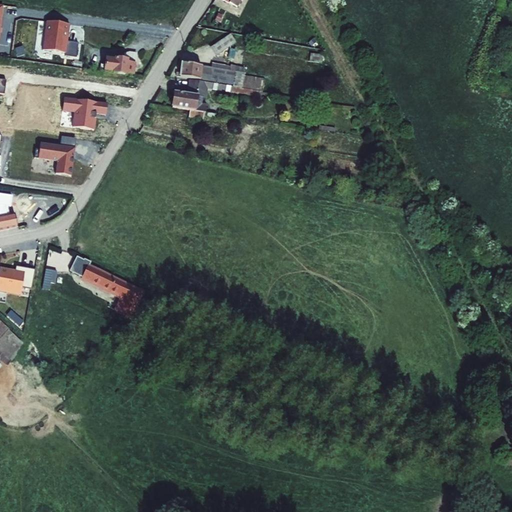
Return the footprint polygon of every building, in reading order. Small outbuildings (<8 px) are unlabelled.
[(511,33),(510,33),(498,81),(511,84),(511,33)] [(225,35),(207,48),(212,56),(229,42),(225,35)] [(63,39),(62,46),(75,48),(75,40),(63,39)] [(97,63),(96,69),(129,73),(130,63),(124,62),(124,60),(112,58),(112,61),(102,60),(101,63),(97,63)] [(180,68),(178,80),(232,87),(232,90),(261,94),(262,83),(240,80),(241,75),(223,71),(222,74),(180,68)] [(232,90),(187,84),(186,99),(171,96),(168,111),(186,114),(185,121),(199,123),(200,116),(205,116),(206,120),(213,121),(215,111),(194,107),(195,100),(203,101),(203,94),(231,98),(232,90)] [(254,141),(251,160),(287,167),(292,138),(269,135),(268,143),(254,141)] [(337,158),(335,169),(361,172),(362,161),(337,158)] [(0,227),(18,224),(14,203),(0,204),(0,227)] [(72,262),(66,273),(120,300),(127,287),(89,269),(90,267),(80,262),(79,265),(72,262)] [(0,356),(7,363),(26,344),(0,318),(0,356)]
